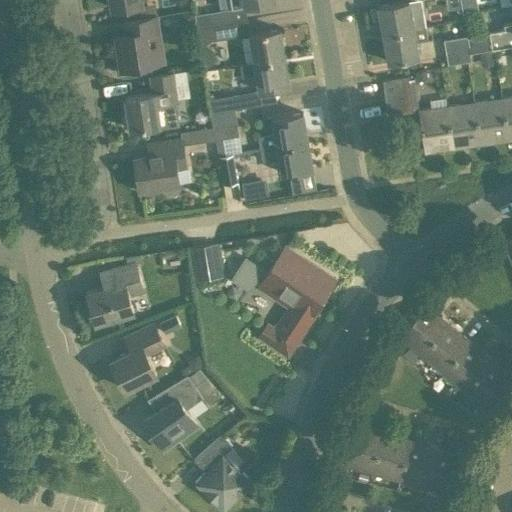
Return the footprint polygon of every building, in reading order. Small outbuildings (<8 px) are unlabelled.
[(244,5),(274,0),(231,0),(233,7),(194,14),(199,42),(245,34),(240,6),(244,6),(244,5)] [(423,13),(411,16),(407,0),(377,5),(382,33),(413,28),(413,27),(425,25),(423,13)] [(489,33),(466,37),(469,52),(502,46),(500,34),(511,32),(511,3),(511,4),(511,7),(511,20),(503,22),(504,28),(488,30),(489,33)] [(127,31),(114,33),(118,55),(114,56),(117,73),(134,70),(134,66),(152,63),(147,37),(161,34),(158,14),(125,19),(127,31)] [(413,27),(413,28),(382,33),(387,61),(418,55),(415,41),(428,39),(425,25),(413,27)] [(279,28),(248,33),(253,61),(253,62),(284,57),(279,28)] [(469,52),(466,37),(466,36),(444,40),(448,63),(470,60),(469,52)] [(479,54),(481,66),(493,64),(491,52),(479,54)] [(241,76),(255,74),(257,89),(254,90),(256,104),(276,101),(274,86),(289,84),(284,57),(253,62),(253,61),(239,64),(241,76)] [(151,92),(125,97),(127,113),(125,113),(123,116),(124,124),(127,126),(129,126),(130,128),(160,123),(160,126),(174,124),(170,102),(179,100),(178,98),(190,96),(186,69),(148,75),(151,92)] [(425,72),(415,73),(415,80),(426,79),(425,72)] [(382,79),(384,91),(409,87),(408,75),(382,79)] [(385,102),(411,98),(409,87),(384,91),(385,102)] [(209,98),(212,112),(234,109),(234,108),(232,94),(209,98)] [(511,137),(511,95),(502,97),(507,138),(511,137)] [(507,138),(502,97),(474,101),(480,143),(507,138)] [(413,111),(411,98),(385,102),(387,114),(413,111)] [(452,147),(446,105),(445,98),(435,100),(436,107),(418,110),(420,124),(424,151),(452,147)] [(474,101),(446,105),(452,147),(480,143),(474,101)] [(212,112),(214,127),(216,141),(238,137),(234,109),(212,112)] [(302,111),(272,117),(274,132),(257,135),(260,148),(307,140),(302,111)] [(189,131),(191,145),(216,141),(214,127),(189,131)] [(147,155),(134,157),(139,189),(144,188),(144,190),(148,193),(158,191),(160,188),(160,186),(178,183),(176,169),(187,168),(183,144),(181,136),(145,141),(147,155)] [(282,172),(312,167),(307,140),(260,148),(262,161),(279,158),(282,172)] [(237,181),(233,153),(219,155),(223,183),(237,181)] [(241,182),(244,198),(264,194),(262,178),(241,182)] [(335,278),(285,245),(266,274),(261,271),(263,268),(246,257),(233,277),(250,289),(256,279),(261,282),(258,286),(289,306),(275,327),(267,322),(258,335),(288,354),(320,305),(318,304),(335,278)] [(136,261),(107,269),(112,284),(86,291),(95,321),(134,310),(129,294),(145,290),(136,261)] [(425,303),(398,335),(420,353),(448,321),(425,303)] [(181,325),(175,313),(159,321),(165,333),(181,325)] [(124,387),(156,372),(147,354),(166,345),(153,319),(123,335),(129,349),(110,359),(124,387)] [(448,321),(420,353),(442,371),(469,339),(448,321)] [(469,339),(442,371),(463,389),(490,357),(469,339)] [(191,357),(190,363),(193,368),(203,363),(197,354),(191,357)] [(486,409),(511,377),(511,375),(490,357),(463,389),(486,409)] [(163,405),(143,419),(163,448),(196,424),(182,405),(200,392),(195,385),(187,373),(154,393),(163,405)] [(206,377),(195,385),(200,392),(203,397),(214,389),(206,377)] [(355,423),(343,463),(370,471),(381,430),(355,423)] [(397,478),(408,438),(381,430),(370,471),(397,478)] [(205,470),(194,481),(223,509),(251,480),(223,453),(232,444),(221,433),(203,449),(214,460),(205,470)] [(424,486),(435,445),(408,438),(397,478),(424,486)] [(465,454),(435,445),(424,486),(454,494),(465,454)] [(360,471),(357,478),(366,481),(368,474),(360,471)]
